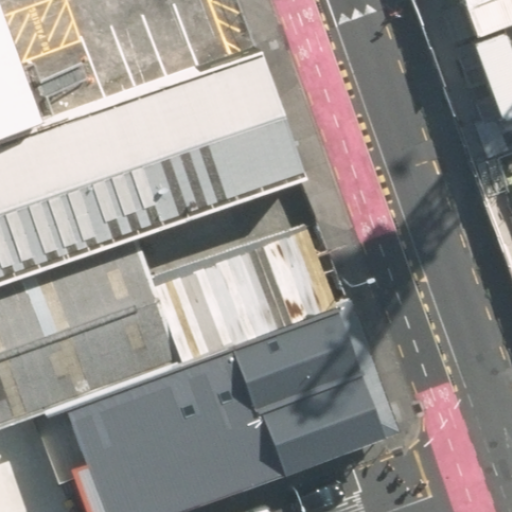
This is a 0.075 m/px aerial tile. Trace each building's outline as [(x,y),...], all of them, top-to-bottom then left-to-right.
[(511,0),(464,0),(471,18),(511,4),(511,0)] [(0,126),(33,115),(0,20),(0,126)] [(302,168),(261,48),(38,125),(33,115),(0,126),(0,273),(130,228),(302,168)] [(310,216),(148,272),(179,361),(341,305),(310,216)] [(0,422),(62,401),(179,361),(148,272),(130,228),(0,273),(0,422)] [(341,305),(179,361),(62,401),(102,511),(151,511),(395,424),(349,297),(341,305)]
